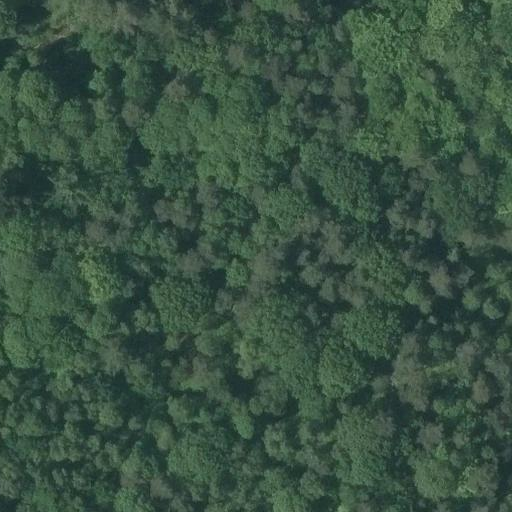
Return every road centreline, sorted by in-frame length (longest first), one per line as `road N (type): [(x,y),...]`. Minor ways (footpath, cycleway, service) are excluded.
road 1 (track): [(361,0),(357,60),(420,511)]
road 2 (track): [(0,195),(74,105),(219,0)]
